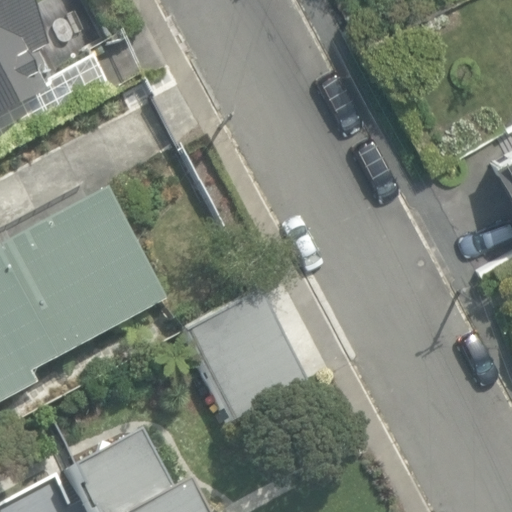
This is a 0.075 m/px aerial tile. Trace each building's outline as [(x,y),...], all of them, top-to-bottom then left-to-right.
[(43,50),(16,0),(0,0),(0,150),(109,93),(90,57),(48,79),(35,54),(43,50)] [(511,152),(489,165),(511,209),(511,152)] [(0,402),(27,388),(21,376),(162,300),(101,188),(0,242),(0,402)] [(177,332),(225,422),(300,383),(252,292),(177,332)] [(189,511),(175,484),(172,479),(159,486),(130,432),(65,467),(89,511),(189,511)]
